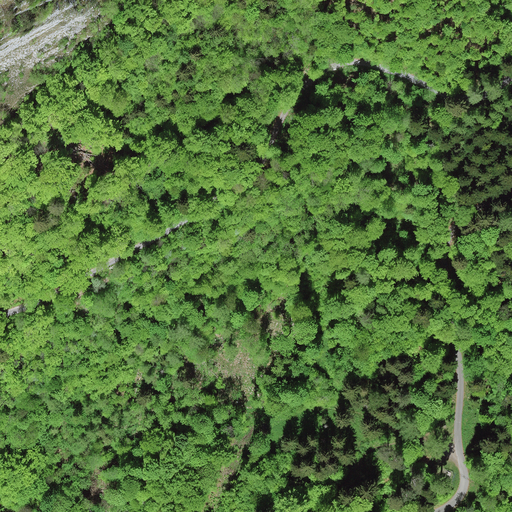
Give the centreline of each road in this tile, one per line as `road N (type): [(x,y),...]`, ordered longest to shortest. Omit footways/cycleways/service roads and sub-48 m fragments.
road 1 (track): [(511,74),(464,97),(387,67),(347,60),(324,69),(299,90),(240,185),(133,251),(0,315)]
road 2 (unclassified): [(434,511),(465,488),(456,441),(462,381),(445,252),(461,221),(511,178)]
